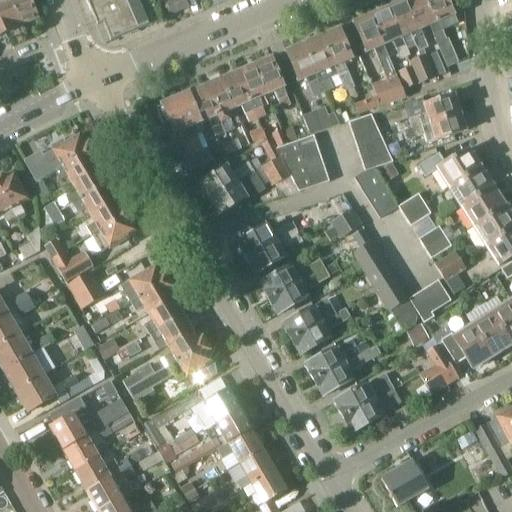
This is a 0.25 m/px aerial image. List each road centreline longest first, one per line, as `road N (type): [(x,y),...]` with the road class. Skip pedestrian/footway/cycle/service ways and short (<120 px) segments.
road 1 (residential): [(329,472),(97,80)]
road 2 (residential): [(329,472),(511,372)]
road 3 (tertiary): [(97,80),(275,0)]
road 4 (residential): [(511,160),(492,125),(479,0)]
